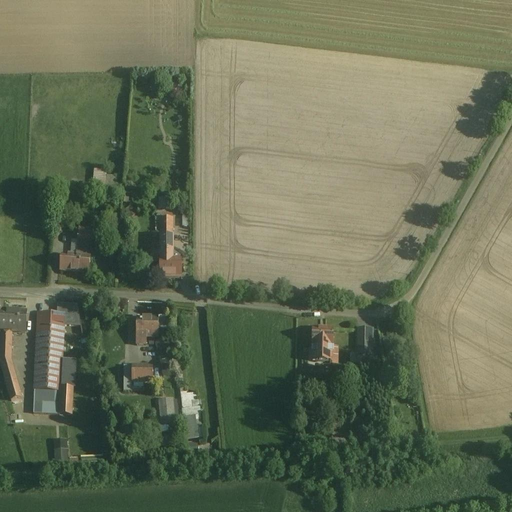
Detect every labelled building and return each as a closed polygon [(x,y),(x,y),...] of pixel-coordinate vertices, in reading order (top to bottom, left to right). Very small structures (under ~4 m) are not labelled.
[(173,87),(166,96),(174,103),(182,93),(173,87)] [(115,192),(116,176),(107,176),(107,170),(93,170),(93,191),(115,192)] [(172,220),(160,220),(160,280),(180,279),(180,261),(172,261),(172,220)] [(84,236),(78,235),(76,258),(61,257),(60,273),(88,275),(92,230),(84,229),(84,236)] [(26,314),(2,313),(2,305),(0,305),(0,333),(1,333),(11,334),(25,335),(26,314)] [(77,306),(59,305),(59,316),(64,316),(63,328),(81,328),(77,306)] [(59,316),(38,315),(34,392),(60,393),(60,389),(63,328),(64,316),(59,316)] [(158,321),(137,321),(137,347),(145,347),(146,340),(158,340),(158,331),(166,331),(166,321),(158,321)] [(333,331),(312,331),(312,349),(313,349),(312,364),(332,364),(333,331)] [(371,332),(357,331),(357,356),(371,357),(371,332)] [(11,334),(1,333),(0,353),(0,364),(11,402),(21,400),(10,362),(11,334)] [(131,367),(123,367),(123,393),(131,393),(131,384),(131,367)] [(152,367),(131,367),(131,384),(152,384),(152,367)] [(72,390),(60,389),(60,393),(59,416),(71,417),(72,390)] [(60,393),(34,392),(33,415),(59,416),(60,393)] [(185,440),(202,439),(199,392),(182,394),(185,440)] [(171,401),(159,402),(161,426),(174,424),(174,423),(172,402),(171,401)] [(178,418),(176,402),(172,402),(174,423),(180,423),(179,418),(178,418)] [(160,433),(154,434),(155,447),(166,446),(166,447),(173,447),(172,435),(160,436),(160,433)] [(199,454),(198,442),(188,442),(188,454),(199,454)] [(66,454),(54,455),(55,465),(67,464),(66,454)]
